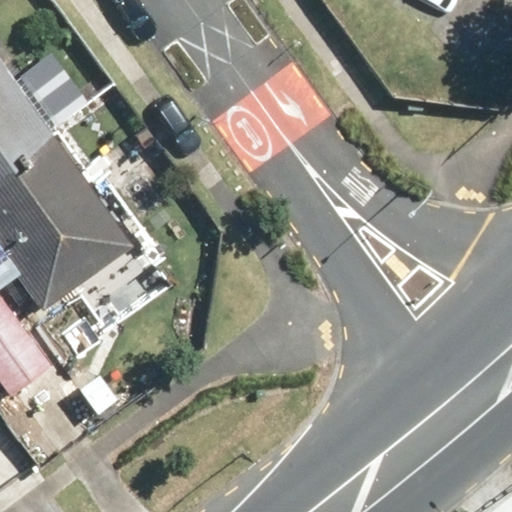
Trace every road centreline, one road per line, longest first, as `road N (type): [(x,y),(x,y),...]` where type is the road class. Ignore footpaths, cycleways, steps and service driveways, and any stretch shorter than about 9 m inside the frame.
road 1 (residential): [(405,447),(313,176)]
road 2 (residential): [(313,176),(511,300)]
road 3 (residential): [(190,0),(313,176)]
road 4 (primary): [(405,447),(511,367)]
